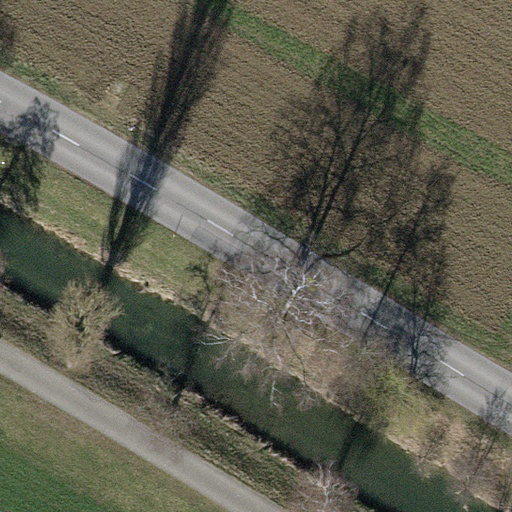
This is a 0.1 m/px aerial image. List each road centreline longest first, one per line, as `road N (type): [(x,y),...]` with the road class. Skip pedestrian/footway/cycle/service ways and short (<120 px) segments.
road 1 (tertiary): [(511,403),(0,100)]
road 2 (track): [(0,358),(248,511)]
